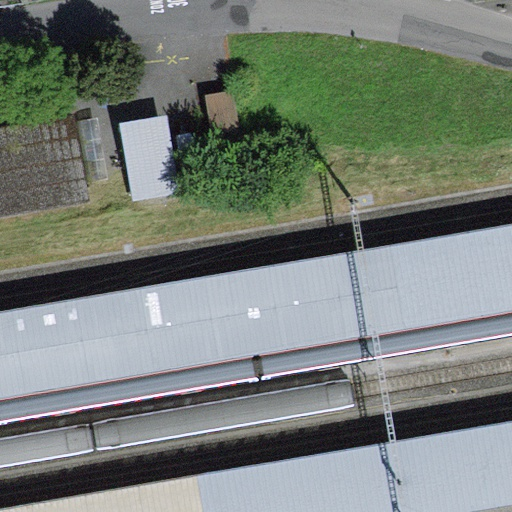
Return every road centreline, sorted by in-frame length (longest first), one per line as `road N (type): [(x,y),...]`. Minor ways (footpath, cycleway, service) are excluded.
road 1 (residential): [(0,34),(277,3)]
road 2 (residential): [(277,3),(332,4),(511,45)]
